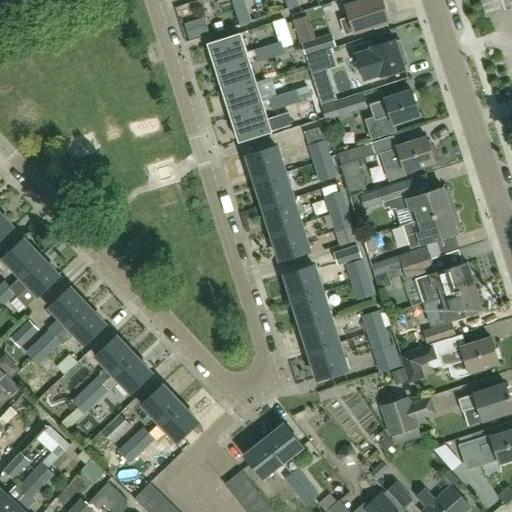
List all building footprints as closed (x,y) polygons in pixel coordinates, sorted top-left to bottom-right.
[(244,0),(231,0),(240,25),(252,21),(244,0)] [(298,0),(284,0),(288,9),(300,5),(298,0)] [(345,35),(355,32),(390,21),(382,0),(364,0),(347,6),(350,17),(340,20),(345,35)] [(217,69),(250,58),(242,34),(209,44),(217,69)] [(302,43),(306,56),(329,49),(336,47),(332,34),(315,39),(302,43)] [(371,41),(354,47),(365,81),(381,76),(381,77),(405,69),(405,68),(409,67),(405,52),(400,53),(395,39),(373,46),(371,41)] [(254,51),(255,57),(283,48),(281,42),(254,51)] [(283,48),(255,57),(257,62),(285,54),(283,48)] [(250,58),(217,69),(224,93),(257,82),(250,58)] [(257,82),(224,93),(232,117),(265,106),(257,82)] [(296,90),(269,99),(271,104),(298,96),(296,90)] [(371,117),(374,126),(368,128),(371,140),(397,132),(394,123),(420,115),(412,90),(385,99),(385,100),(371,105),(374,116),(371,117)] [(298,96),(271,104),(273,111),(300,102),(310,98),(308,93),(298,96)] [(335,102),(322,106),(326,120),(367,107),(363,94),(335,103),(335,102)] [(265,106),(232,117),(239,141),(292,125),(288,111),(268,118),(265,106)] [(305,132),(309,146),(308,146),(314,164),(332,158),(326,142),(329,141),(325,126),(305,132)] [(397,147),(381,152),(381,154),(388,177),(405,171),(435,162),(435,161),(440,160),(435,144),(430,146),(427,137),(397,147)] [(377,154),(373,142),(338,154),(339,156),(342,166),(377,154)] [(248,156),(257,182),(285,173),(277,146),(248,156)] [(337,175),(332,158),(314,164),(320,181),(337,175)] [(257,182),(265,207),(293,198),(285,173),(257,182)] [(371,192),(376,205),(382,203),(402,196),(398,183),(371,192)] [(403,200),(410,223),(454,208),(448,188),(444,189),(443,187),(431,190),(403,200)] [(330,215),(348,209),(342,191),(325,197),(330,215)] [(265,207),(273,233),(302,224),(293,198),(265,207)] [(458,233),(457,230),(461,229),(454,208),(410,223),(403,225),(406,237),(408,236),(411,247),(458,233)] [(348,209),(330,215),(340,246),(358,241),(353,227),(348,209)] [(0,212),(0,240),(14,227),(0,212)] [(302,224),(273,233),(281,259),(310,250),(302,224)] [(377,256),(400,254),(399,236),(376,238),(377,256)] [(22,277),(43,258),(25,239),(5,259),(22,277)] [(338,266),(362,258),(358,245),(334,253),(338,266)] [(403,267),(431,258),(427,247),(400,256),(403,267)] [(399,269),(396,257),(380,261),(383,273),(399,269)] [(60,276),(43,258),(22,277),(11,288),(0,298),(0,309),(15,294),(19,297),(27,307),(40,296),(60,276)] [(434,269),(431,258),(403,267),(407,278),(434,269)] [(363,259),(346,265),(352,283),(369,277),(363,259)] [(423,302),(443,296),(475,286),(467,263),(430,275),(415,279),(423,302)] [(286,275),(294,301),(323,292),(315,266),(286,275)] [(369,277),(352,283),(358,300),(375,295),(369,277)] [(0,284),(0,298),(11,288),(4,280),(0,284)] [(475,286),(443,296),(447,308),(441,310),(445,322),(483,310),(475,286)] [(48,329),(49,330),(26,353),(33,360),(89,306),(71,288),(51,307),(60,317),(48,329)] [(294,301),(303,326),(331,317),(323,292),(294,301)] [(89,306),(33,360),(38,365),(61,343),(63,345),(75,333),(86,344),(106,325),(89,306)] [(365,326),(368,334),(385,328),(380,310),(362,316),(365,326)] [(303,326),(311,352),(339,343),(331,317),(303,326)] [(30,320),(11,338),(20,348),(39,330),(30,320)] [(456,335),(452,322),(423,332),(427,345),(456,335)] [(390,342),(385,328),(368,334),(373,351),(375,360),(379,372),(398,367),(401,367),(394,341),(390,342)] [(114,375),(135,355),(117,336),(97,356),(114,375)] [(435,367),(443,364),(444,367),(450,365),(454,376),(457,378),(471,374),(470,371),(499,362),(491,337),(461,347),(462,348),(454,350),(450,338),(433,343),(433,344),(403,353),(410,380),(423,376),(420,363),(429,360),(430,364),(435,367)] [(339,343),(311,352),(319,378),(350,368),(347,357),(344,358),(339,343)] [(135,355),(114,375),(132,393),(152,373),(135,355)] [(97,378),(85,390),(97,402),(109,391),(97,378)] [(506,383),(474,393),(475,395),(460,399),(464,412),(479,407),(483,420),(511,411),(511,393),(510,394),(506,383)] [(161,423),(181,403),(164,385),(143,405),(160,422),(161,423)] [(85,390),(72,402),(84,414),(97,402),(85,390)] [(432,396),(410,403),(408,398),(382,407),(392,434),(418,426),(416,421),(437,414),(432,396)] [(181,403),(161,423),(176,440),(178,441),(199,422),(181,403)] [(112,443),(130,425),(121,415),(102,433),(112,443)] [(286,424),(266,440),(283,462),(303,446),(286,424)] [(42,463),(30,475),(43,487),(55,474),(49,469),(48,468),(69,445),(70,445),(49,426),(48,427),(37,439),(51,453),(42,463)] [(144,426),(131,438),(143,451),(143,450),(156,439),(144,426)] [(492,433),(459,443),(467,468),(482,463),(482,464),(499,459),(500,462),(511,458),(511,429),(493,436),(492,433)] [(131,438),(118,450),(130,463),(143,451),(131,438)] [(266,440),(246,456),(263,478),(273,470),(283,462),(266,440)] [(20,452),(4,470),(14,479),(31,461),(20,452)] [(370,473),(378,481),(389,470),(382,462),(370,473)] [(296,493),(310,482),(299,469),(293,474),(286,480),(296,493)] [(248,479),(242,471),(225,484),(232,493),(248,479)] [(30,475),(19,488),(25,494),(24,494),(25,495),(31,500),(31,499),(43,487),(30,475)] [(238,501),(255,487),(248,479),(232,493),(238,501)] [(397,481),(387,490),(397,501),(403,508),(414,500),(397,481)] [(107,483),(90,502),(99,510),(104,505),(116,492),(117,490),(108,482),(107,483)] [(310,482),(296,493),(306,506),(320,495),(310,482)] [(158,491),(150,483),(135,499),(143,506),(158,491)] [(0,511),(8,511),(17,503),(17,502),(24,494),(25,494),(19,488),(16,485),(8,494),(0,486),(0,511)] [(416,496),(422,502),(427,508),(422,511),(464,511),(471,507),(452,486),(436,500),(425,487),(416,496)] [(245,510),(262,496),(255,487),(238,501),(245,510)] [(393,504),(397,501),(387,490),(384,493),(383,492),(379,496),(367,507),(364,503),(353,511),(350,511),(340,500),(327,511),(326,511),(396,511),(398,510),(393,504)] [(152,511),(166,498),(158,491),(143,506),(148,511),(152,511)] [(247,511),(259,511),(268,504),(262,496),(245,510),(247,511)] [(167,511),(174,506),(166,498),(152,511),(167,511)] [(80,499),(72,508),(75,511),(91,511),(93,511),(87,505),(80,499)] [(8,511),(27,511),(17,503),(8,511)]
